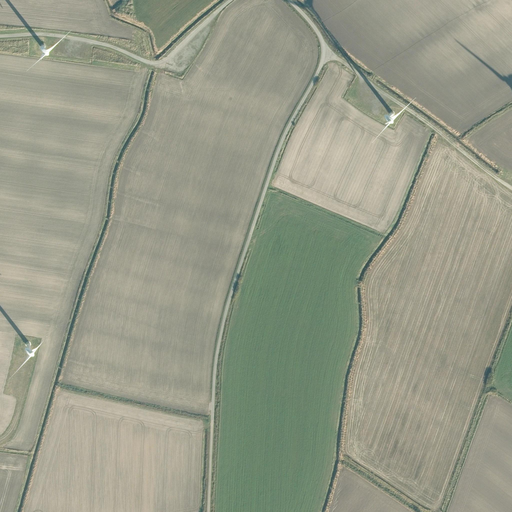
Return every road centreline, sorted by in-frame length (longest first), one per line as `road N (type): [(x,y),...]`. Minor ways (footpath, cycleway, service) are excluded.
road 1 (unclassified): [(208,511),(224,317),(288,125),(322,59),(320,38),(289,0)]
road 2 (unclassified): [(0,37),(59,35),(160,67),(231,0)]
road 3 (track): [(322,59),(335,58),(511,189)]
